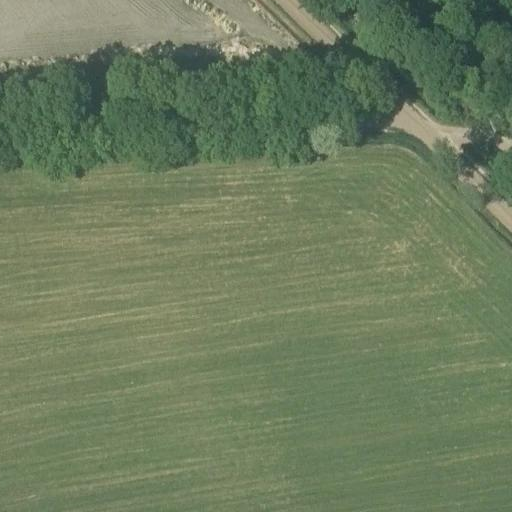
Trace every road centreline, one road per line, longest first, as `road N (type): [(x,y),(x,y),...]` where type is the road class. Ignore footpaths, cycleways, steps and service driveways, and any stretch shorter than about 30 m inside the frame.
road 1 (track): [(407,125),(0,147)]
road 2 (track): [(277,0),(423,140)]
road 3 (track): [(423,140),(511,225)]
